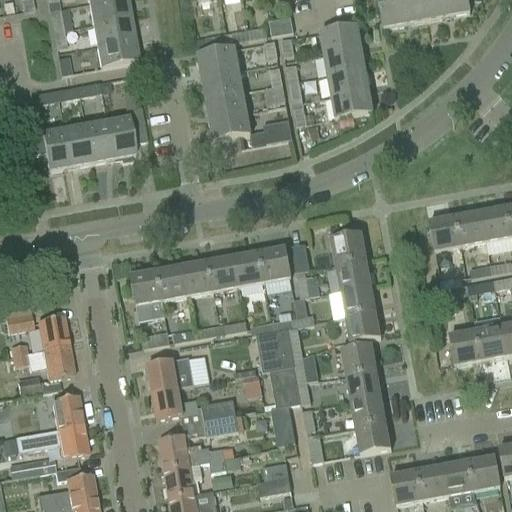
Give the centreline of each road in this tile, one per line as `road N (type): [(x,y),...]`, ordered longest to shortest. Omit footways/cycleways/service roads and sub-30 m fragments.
road 1 (residential): [(193,214),(169,79),(158,70),(20,96),(11,52),(0,54)]
road 2 (residential): [(193,214),(317,189),(401,147),(471,88)]
road 3 (residential): [(131,511),(83,238)]
